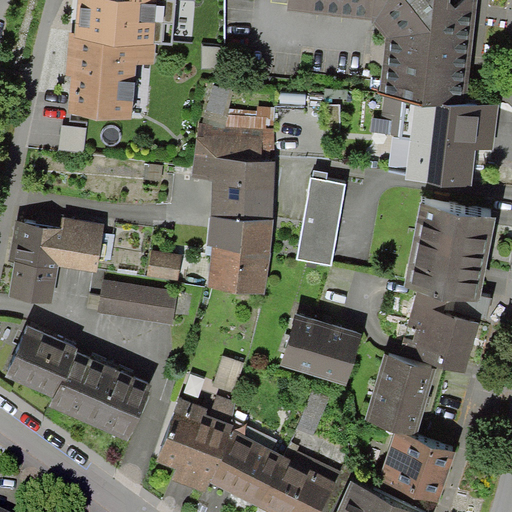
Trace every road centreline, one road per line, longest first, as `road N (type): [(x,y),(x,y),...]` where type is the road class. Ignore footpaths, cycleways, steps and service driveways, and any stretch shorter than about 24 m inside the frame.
road 1 (residential): [(57,0),(0,238)]
road 2 (residential): [(0,417),(135,511)]
